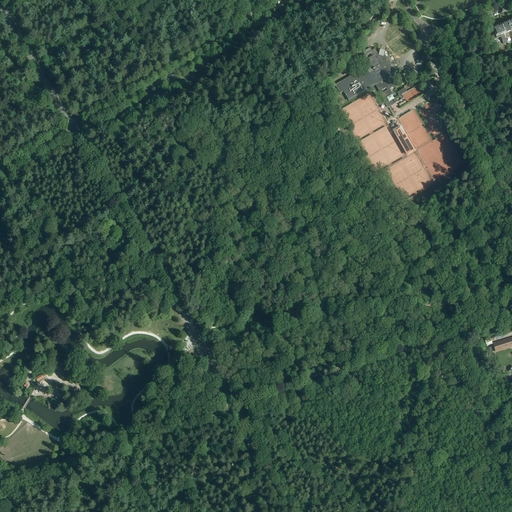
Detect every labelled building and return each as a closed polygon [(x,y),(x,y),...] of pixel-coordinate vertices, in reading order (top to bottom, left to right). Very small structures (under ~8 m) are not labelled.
[(501,25),(506,39),(507,39),(510,37),(509,36),(511,35),(508,23),(507,23),(503,25),(501,25)] [(506,39),(501,25),(498,27),(497,27),(496,26),(493,27),(494,28),(493,28),(493,29),(490,30),(494,40),(497,39),(496,37),(500,36),(502,42),(503,45),(508,43),(506,39)] [(364,68),(335,85),(340,94),(343,92),(348,101),(375,86),(383,99),(385,100),(385,99),(387,103),(385,104),(387,108),(395,104),(393,100),(394,99),(392,95),(392,94),(389,89),(393,87),(394,85),(389,77),(393,75),(394,72),(393,70),(390,69),(390,68),(390,66),(389,64),(387,63),(386,62),(387,60),(386,57),(382,56),(382,55),(380,54),(379,56),(378,55),(378,54),(375,50),(374,50),(371,51),(370,48),(363,53),(365,56),(364,56),(364,57),(364,58),(366,61),(362,63),(362,64),(364,68)] [(397,93),(401,100),(404,99),(402,95),(407,92),(405,89),(397,93)] [(394,132),(407,155),(412,151),(399,129),(394,132)] [(511,338),(493,344),(496,352),(511,346),(511,338)]
